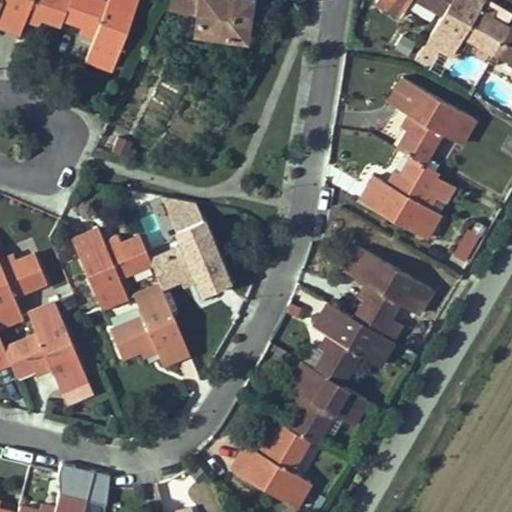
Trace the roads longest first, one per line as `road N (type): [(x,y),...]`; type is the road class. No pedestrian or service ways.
road 1 (residential): [(333,0),(293,226),(220,393),(168,450),(143,459),(105,461),(0,437)]
road 2 (residential): [(363,511),(511,257)]
road 3 (residential): [(0,104),(47,113),(76,135),(56,189),(25,191)]
